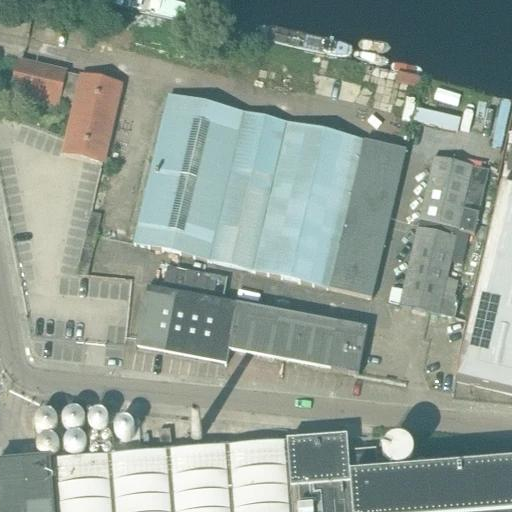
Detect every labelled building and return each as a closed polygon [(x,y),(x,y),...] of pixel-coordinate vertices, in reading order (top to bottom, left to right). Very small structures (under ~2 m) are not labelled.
[(63,155),(103,164),(121,87),(19,63),(11,97),(74,112),(63,155)] [(134,246),(295,283),(372,301),(406,152),(168,97),(134,246)] [(433,159),(399,308),(455,321),(459,303),(453,302),(469,236),(474,237),(489,171),(433,159)] [(511,192),(500,190),(456,383),(511,395),(511,192)] [(79,265),(76,276),(87,277),(89,268),(79,265)] [(147,289),(137,342),(135,350),(226,367),(229,350),(331,369),(330,372),(358,378),(367,330),(222,303),(226,279),(167,268),(162,292),(147,289)] [(75,412),(73,412),(71,412),(69,413),(67,414),(65,415),(64,416),(63,418),(62,420),(62,422),(62,424),(62,426),(63,427),(63,429),(65,431),(66,432),(68,433),(69,434),(71,435),(73,435),(75,435),(77,434),(79,434),(81,432),(82,431),(83,430),(84,428),(85,426),(85,424),(85,422),(85,420),(84,418),(83,416),(82,415),(80,414),(78,413),(77,412),(75,412)] [(43,414),(41,415),(40,416),(38,417),(37,418),(36,420),(35,422),(35,424),(34,426),(35,428),(35,430),(36,432),(37,433),(39,435),(41,436),(42,437),(44,437),(46,437),(48,437),(50,437),(52,436),(54,435),(55,433),(56,432),(57,430),(58,428),(58,426),(58,424),(57,422),(57,420),(56,419),(54,417),(53,416),(51,415),(49,414),(47,414),(45,414),(43,414)] [(159,432),(160,447),(171,446),(170,431),(159,432)] [(203,435),(202,434),(201,433),(200,432),(199,432),(198,431),(197,431),(196,431),(195,432),(194,432),(193,433),(192,434),(191,435),(191,436),(191,437),(191,438),(192,439),(192,441),(193,441),(194,442),(195,443),(196,443),(197,443),(198,443),(200,442),(201,442),(201,441),(202,440),(203,439),(203,438),(203,436),(203,435)] [(75,435),(73,436),(71,436),(69,437),(68,438),(66,440),(65,441),(64,443),(64,445),(64,447),(64,449),(64,451),(65,453),(66,454),(67,456),(69,457),(71,458),(73,459),(75,459),(76,459),(78,459),(80,458),(82,457),(84,456),(85,454),(86,452),(87,451),(87,449),(87,447),(87,445),(86,443),(85,441),(84,439),(83,438),(81,437),(79,436),(77,436),(75,435)] [(42,440),(40,441),(39,442),(38,444),(37,446),(37,448),(36,450),(37,452),(37,454),(38,456),(40,457),(41,459),(43,460),(44,461),(46,461),(48,461),(50,461),(52,461),(54,460),(56,459),(57,457),(58,456),(59,454),(60,452),(60,450),(60,448),(59,446),(59,444),(58,443),(56,441),(55,440),(53,439),(51,438),(49,438),(47,438),(45,438),(44,439),(42,440)] [(511,511),(511,467),(377,478),(375,451),(347,453),(346,439),(0,465),(0,511),(511,511)] [(383,466),(385,469),(386,471),(388,472),(391,473),(393,474),(396,475),(398,475),(401,474),(403,474),(405,473),(407,471),(409,469),(411,467),(412,465),(412,462),(413,460),(412,457),(412,455),(411,452),(409,450),(408,448),(405,446),(403,445),(401,444),(398,444),(395,444),(393,445),(390,446),(388,447),(386,449),(384,451),(383,453),(382,456),(382,459),(382,461),(382,464),(383,466)]
